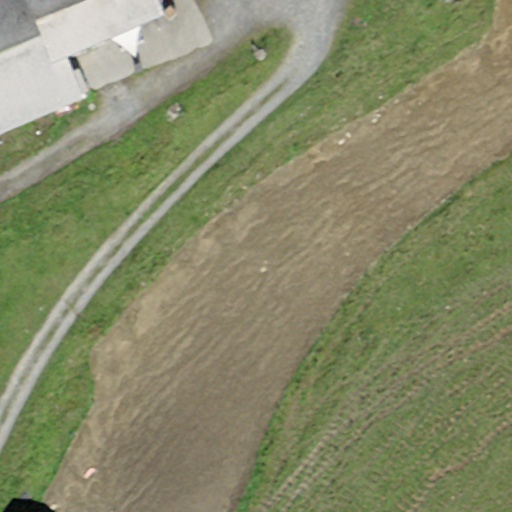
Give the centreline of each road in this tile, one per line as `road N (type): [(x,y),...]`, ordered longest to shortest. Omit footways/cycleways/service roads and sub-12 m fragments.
road 1 (track): [(0,443),(42,359),(100,275),(230,134),(311,64),(324,38),(312,0)]
road 2 (track): [(279,0),(103,131),(0,194)]
